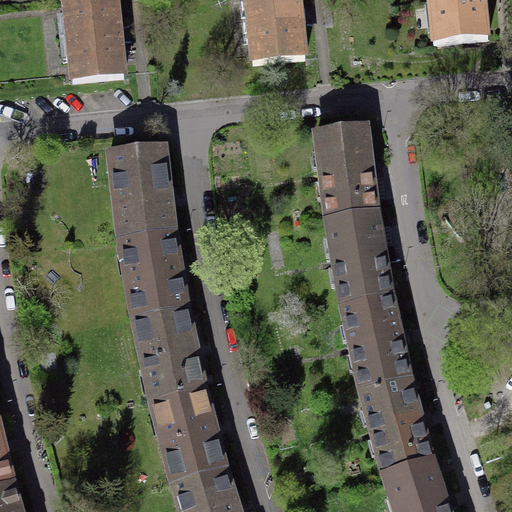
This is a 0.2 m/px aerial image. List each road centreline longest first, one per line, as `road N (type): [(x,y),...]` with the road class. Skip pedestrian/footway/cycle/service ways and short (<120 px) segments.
road 1 (residential): [(190,116),(230,379),(269,511)]
road 2 (residential): [(0,282),(49,511)]
road 3 (residential): [(394,96),(432,327)]
road 4 (residential): [(190,116),(394,96)]
road 5 (residential): [(0,137),(190,116)]
road 6 (residential): [(432,327),(483,511)]
